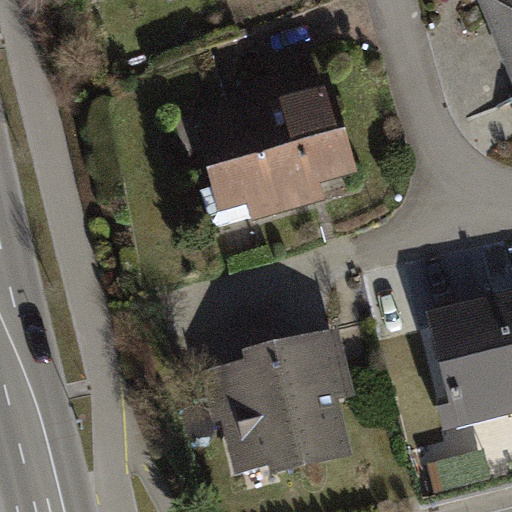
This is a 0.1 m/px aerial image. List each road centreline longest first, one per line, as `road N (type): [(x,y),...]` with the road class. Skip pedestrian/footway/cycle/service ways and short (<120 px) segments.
road 1 (residential): [(389,0),(451,230),(511,218)]
road 2 (primary): [(0,296),(54,511)]
